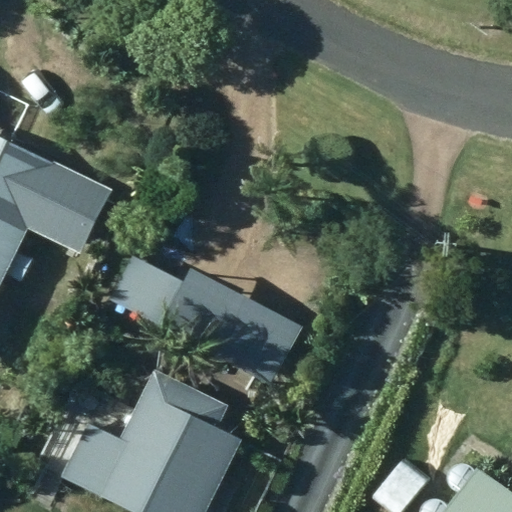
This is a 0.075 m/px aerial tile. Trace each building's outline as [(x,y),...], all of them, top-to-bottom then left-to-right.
[(0,137),(0,281),(37,209),(82,230),(103,189),(0,137)] [(299,324),(187,267),(157,325),(269,382),(299,324)] [(65,319),(75,297),(59,289),(48,311),(65,319)] [(203,511),(239,438),(215,426),(226,404),(154,369),(119,438),(86,421),(59,477),(130,511),(203,511)] [(511,511),(511,492),(475,465),(441,511),(511,511)]
